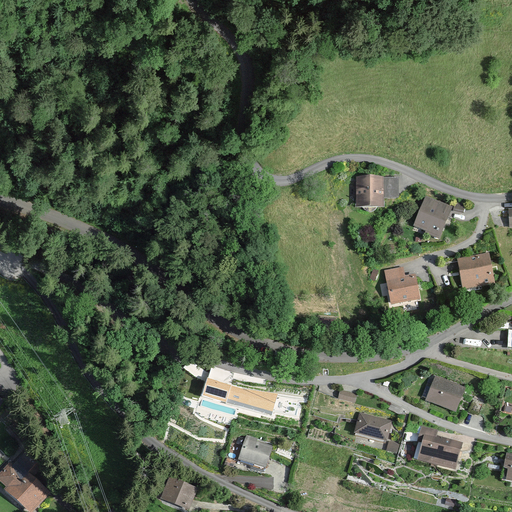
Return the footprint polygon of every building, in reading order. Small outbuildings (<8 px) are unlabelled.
[(400,177),(359,178),(360,207),(388,206),(388,198),(401,198),(400,177)] [(455,206),(428,197),(417,227),(444,237),(455,206)] [(492,251),(459,258),(465,289),(498,282),(492,251)] [(406,267),(388,270),(393,304),(424,299),(420,275),(408,277),(406,267)] [(468,388),(438,377),(429,400),(459,412),(468,388)] [(225,391),(205,381),(194,402),(215,412),(225,391)] [(281,397),(266,391),(262,402),(277,407),(281,397)] [(340,391),(339,400),(356,402),(357,393),(340,391)] [(396,420),(363,413),(358,434),(391,442),(396,420)] [(467,442),(429,433),(423,461),(460,470),(467,442)] [(269,469),(276,447),(248,439),(242,461),(269,469)] [(12,462),(0,476),(0,479),(9,487),(7,489),(33,511),(36,511),(53,492),(35,477),(45,466),(27,451),(15,465),(12,462)] [(199,488),(170,477),(161,499),(191,510),(199,488)]
